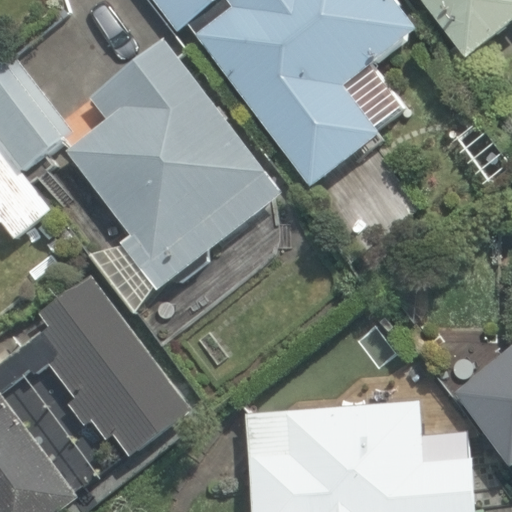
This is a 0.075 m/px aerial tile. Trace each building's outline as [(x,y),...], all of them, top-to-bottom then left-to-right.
[(149,0),(183,46),(198,35),(316,197),(393,142),(356,92),(424,43),(393,0),(149,0)] [(511,0),(423,0),(481,74),(511,49),(511,0)] [(304,236),(170,53),(97,106),(117,133),(71,166),(131,248),(101,270),(155,345),(304,236)] [(14,65),(0,75),(0,140),(31,184),(77,151),(14,65)] [(0,140),(0,246),(9,240),(20,254),(61,224),(31,184),(0,140)] [(189,433),(90,297),(0,363),(0,511),(84,511),(91,507),(79,490),(130,453),(141,468),(189,433)] [(511,371),(463,405),(511,474),(511,371)] [(432,408),(259,419),(264,511),(490,511),(487,459),(435,462),(432,408)]
